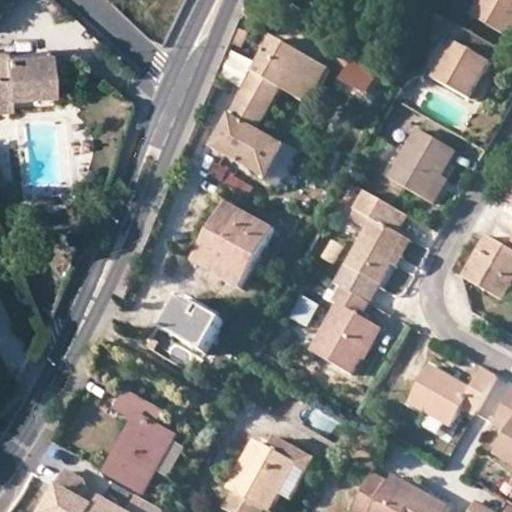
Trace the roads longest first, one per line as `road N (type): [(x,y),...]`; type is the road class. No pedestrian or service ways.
road 1 (tertiary): [(170,76),(54,363),(0,454)]
road 2 (residential): [(511,366),(451,331),(431,297),(437,266),(511,135)]
road 3 (tertiary): [(91,323),(196,92)]
road 4 (tertiary): [(0,481),(91,323)]
road 5 (residential): [(91,323),(221,398)]
